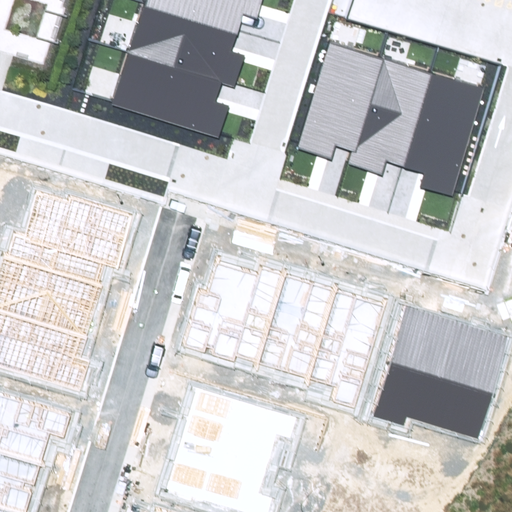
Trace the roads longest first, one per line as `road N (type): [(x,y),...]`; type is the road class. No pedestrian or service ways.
road 1 (unknown): [(84,511),(191,172)]
road 2 (residential): [(0,117),(246,192)]
road 3 (residential): [(246,192),(482,264)]
road 4 (residential): [(246,192),(308,0)]
